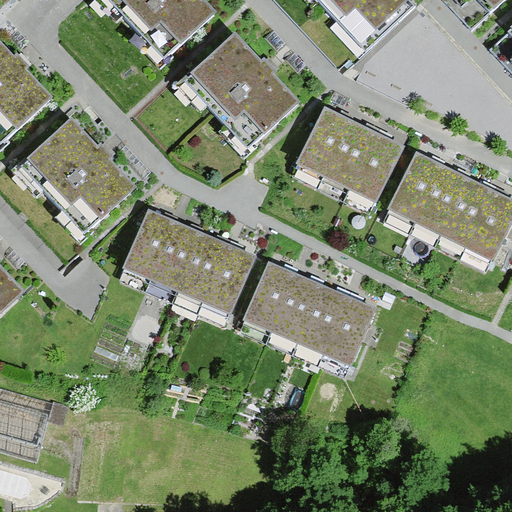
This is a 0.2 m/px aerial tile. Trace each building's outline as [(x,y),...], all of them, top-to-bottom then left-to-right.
[(213,16),(198,0),(106,0),(164,62),(213,16)] [(410,3),(406,0),(309,0),(358,51),(410,3)] [(441,0),(472,32),(505,0),(441,0)] [(511,29),(489,51),(504,66),(511,75),(511,29)] [(297,105),(233,37),(184,83),(248,151),(297,105)] [(50,101),(0,47),(0,146),(0,147),(50,101)] [(351,124),(325,111),(298,164),(324,177),(351,124)] [(133,190),(70,122),(21,169),(84,236),(133,190)] [(376,137),(351,124),(324,177),(350,190),(376,137)] [(403,150),(376,137),(350,190),(376,203),(403,150)] [(442,169),(416,157),(390,209),(416,222),(442,169)] [(468,182),(442,169),(416,222),(441,235),(468,182)] [(493,194),(468,182),(441,235),(467,247),(493,194)] [(511,222),(511,203),(493,194),(467,247),(493,260),(511,222)] [(175,225),(148,214),(124,268),(151,280),(175,225)] [(175,225),(151,280),(177,291),(201,237),(175,225)] [(228,248),(201,237),(177,291),(204,302),(228,248)] [(254,259),(228,248),(204,302),(230,314),(254,259)] [(296,277),(269,266),(245,320),(272,332),(296,277)] [(0,315),(23,294),(0,270),(0,315)] [(321,288),(296,277),(272,332),(298,343),(321,288)] [(348,300),(321,288),(298,343),(324,354),(348,300)] [(375,311),(348,300),(324,354),(351,366),(375,311)] [(0,408),(0,503),(30,511),(75,511),(97,436),(0,408)]
